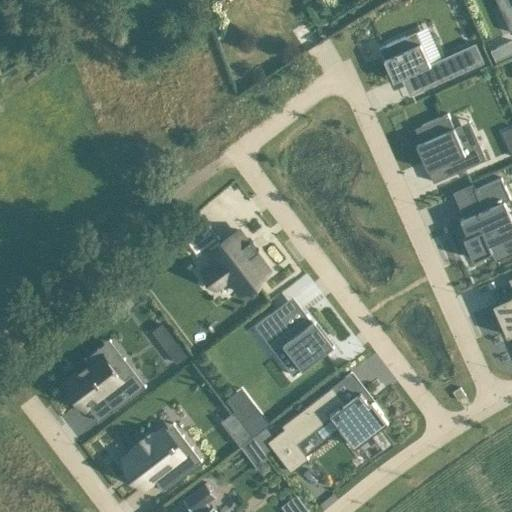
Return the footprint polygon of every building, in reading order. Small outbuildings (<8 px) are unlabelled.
[(511,0),(511,1),(511,7),(503,12),(511,31),(511,30),(511,0)] [(424,66),(432,84),(484,61),(476,41),(430,61),(416,30),(380,46),(394,79),(424,66)] [(62,39),(42,51),(48,62),(68,50),(62,39)] [(496,60),(511,52),(511,39),(491,49),(496,60)] [(415,127),(422,140),(417,142),(434,180),(487,157),(477,136),(462,143),(448,112),(415,127)] [(511,197),(502,176),(475,188),(484,208),(461,218),(468,233),(464,235),(474,258),(493,249),(490,242),(511,232),(511,214),(505,200),(511,197)] [(230,276),(241,291),(270,269),(255,251),(259,248),(251,237),(247,240),(238,228),(222,240),(209,223),(187,239),(198,253),(207,246),(218,260),(204,271),(215,287),(230,276)] [(511,276),(510,277),(511,282),(511,294),(494,302),(508,334),(511,332),(511,276)] [(293,374),(332,344),(307,312),(291,325),(277,307),(255,323),(293,374)] [(187,354),(163,321),(152,329),(177,362),(187,354)] [(77,371),(65,381),(86,408),(93,402),(93,403),(97,400),(98,399),(97,399),(104,394),(114,407),(112,408),(113,410),(147,384),(145,383),(144,384),(133,370),(118,381),(98,355),(88,363),(88,362),(77,371)] [(333,385),(282,423),(290,434),(273,447),(290,469),(308,456),(297,441),(332,414),(355,445),(389,419),(373,399),(370,402),(361,390),(345,402),(333,385)] [(270,422),(259,407),(242,419),(254,435),(270,422)] [(241,445),(254,435),(235,409),(222,419),(241,445)] [(134,449),(137,453),(127,461),(146,487),(156,479),(165,491),(204,461),(176,424),(154,441),(151,437),(134,449)] [(261,460),(250,446),(239,454),(243,460),(246,457),(253,466),(261,460)] [(194,510),(196,509),(198,511),(218,511),(213,505),(212,506),(208,500),(216,493),(207,481),(184,498),(194,510)]
